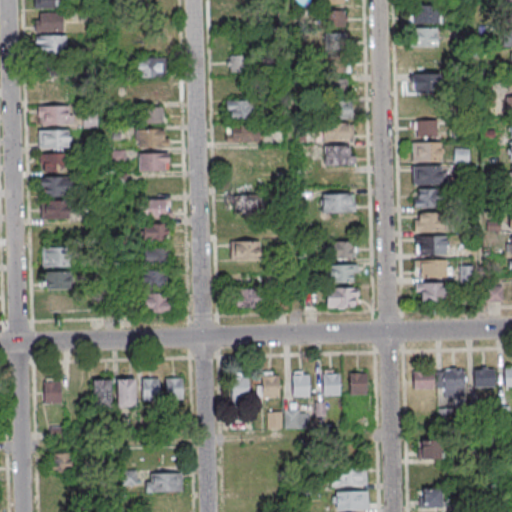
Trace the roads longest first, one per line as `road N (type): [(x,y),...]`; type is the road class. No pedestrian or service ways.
road 1 (residential): [(206,511),(190,0)]
road 2 (residential): [(21,511),(5,0)]
road 3 (residential): [(511,328),(0,343)]
road 4 (residential): [(393,511),(380,0)]
